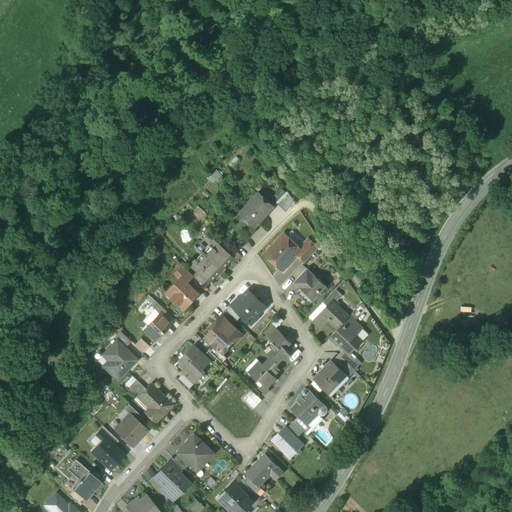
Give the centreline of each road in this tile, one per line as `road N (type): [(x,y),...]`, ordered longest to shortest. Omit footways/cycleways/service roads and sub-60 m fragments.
road 1 (tertiary): [(315,511),(368,431),(447,233),(470,199),(511,164)]
road 2 (residential): [(189,409),(241,458),(313,351),(246,262)]
road 3 (unknown): [(380,401),(262,244)]
road 4 (residential): [(246,262),(159,357),(157,371),(189,409)]
road 5 (track): [(402,345),(321,235),(314,209),(295,207)]
road 6 (residential): [(100,511),(189,409)]
